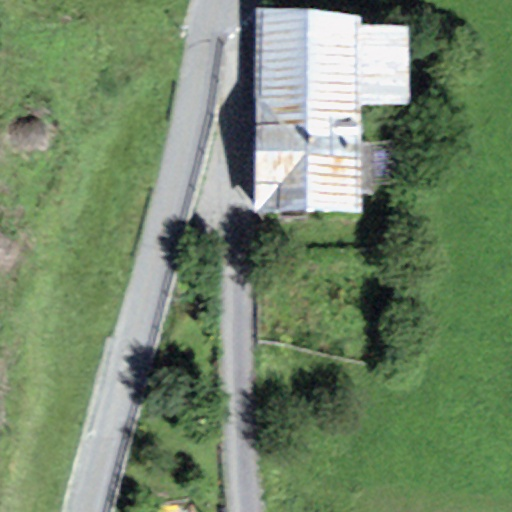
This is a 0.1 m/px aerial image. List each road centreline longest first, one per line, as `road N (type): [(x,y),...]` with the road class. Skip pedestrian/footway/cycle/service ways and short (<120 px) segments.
road 1 (residential): [(234,0),(99,511)]
road 2 (residential): [(245,511),(237,448),(239,0)]
